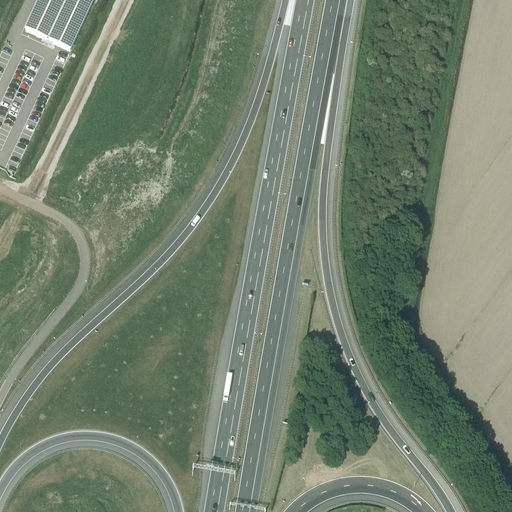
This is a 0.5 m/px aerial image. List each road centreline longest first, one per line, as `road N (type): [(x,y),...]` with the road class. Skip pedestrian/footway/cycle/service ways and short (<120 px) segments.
road 1 (motorway): [(452,511),(360,383),(330,290),(323,223),(344,0)]
road 2 (motorway): [(285,0),(276,40),(205,197),(174,242),(35,383),(0,441)]
road 3 (motorway): [(305,0),(214,511)]
road 4 (motorway): [(246,511),(337,0)]
road 5 (motorway): [(0,493),(16,465),(39,449),(81,437),(120,440),(154,457),(182,511)]
road 6 (motorway): [(294,511),(314,495),(365,485),(422,511)]
